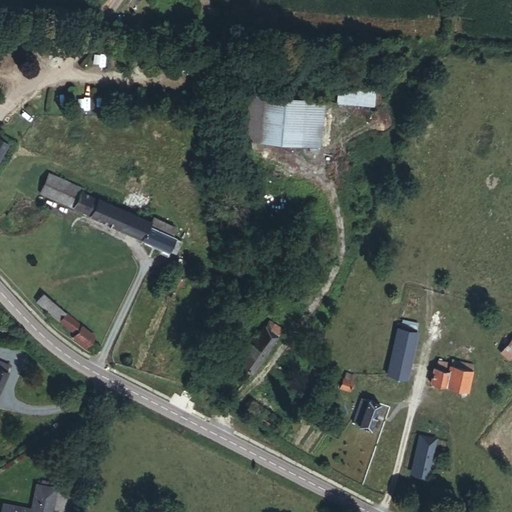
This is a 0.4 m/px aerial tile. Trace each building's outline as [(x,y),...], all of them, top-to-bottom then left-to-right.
[(378,79),(379,64),(330,60),(329,76),(342,77),(378,79)] [(375,106),(378,79),(342,77),(339,104),(375,106)] [(321,146),(324,101),(265,96),(261,140),(321,146)] [(0,135),(0,158),(9,141),(0,135)] [(76,206),(84,186),(51,172),(43,191),(76,206)] [(92,213),(101,194),(84,186),(76,206),(92,213)] [(149,222),(151,216),(101,194),(92,213),(179,251),(186,237),(173,231),(176,225),(160,218),(157,224),(149,222)] [(268,271),(268,247),(251,246),(251,253),(257,253),(256,271),(268,271)] [(175,290),(183,274),(178,271),(169,286),(175,290)] [(482,308),(492,281),(478,276),(468,304),(482,308)] [(46,305),(53,296),(45,290),(39,300),(46,305)] [(96,330),(53,296),(46,305),(72,327),(70,330),(87,343),(96,330)] [(476,326),(482,308),(468,304),(462,321),(476,326)] [(283,328),(274,320),(269,326),(279,334),(283,328)] [(279,334),(269,326),(263,322),(255,333),(272,344),(279,334)] [(410,357),(416,328),(397,324),(390,353),(410,357)] [(511,333),(508,330),(500,338),(504,343),(500,348),(510,357),(511,354),(511,333)] [(253,369),(272,344),(255,333),(252,338),(254,340),(250,346),(247,344),(237,358),(253,369)] [(406,374),(410,357),(390,353),(386,370),(406,374)] [(0,393),(14,365),(0,359),(0,393)] [(469,388),(474,365),(447,359),(446,366),(432,363),(429,380),(469,388)] [(350,388),(353,378),(343,375),(340,385),(350,388)] [(371,426),(379,400),(362,394),(353,420),(371,426)] [(288,421),(256,395),(245,407),(278,434),(288,421)] [(427,469),(433,435),(419,432),(412,465),(427,469)] [(52,511),(53,509),(46,508),(48,500),(42,499),(44,483),(36,482),(32,506),(5,502),(2,511),(52,511)] [(53,509),(57,485),(44,483),(42,499),(48,500),(46,508),(53,509)]
